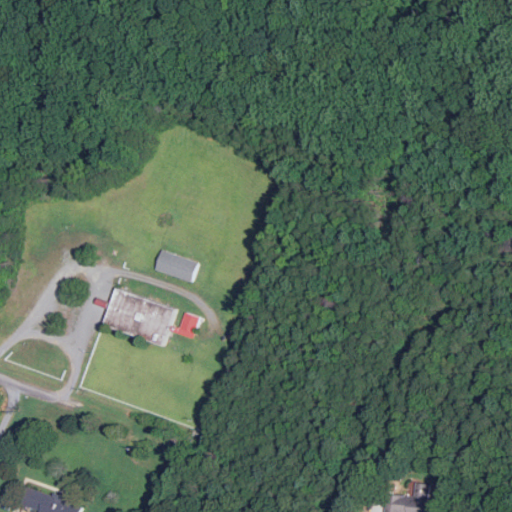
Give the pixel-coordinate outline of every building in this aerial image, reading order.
[(157,269),(194,283),(201,263),(164,249),(157,269)] [(177,309),(118,288),(105,325),(165,345),(177,309)] [(200,318),(188,314),(181,332),(193,336),(200,318)] [(437,511),(439,499),(431,498),(432,484),(418,482),(417,496),(389,493),(387,511),(437,511)] [(41,511),(82,511),(84,506),(26,487),(21,504),(42,511),(41,511)]
